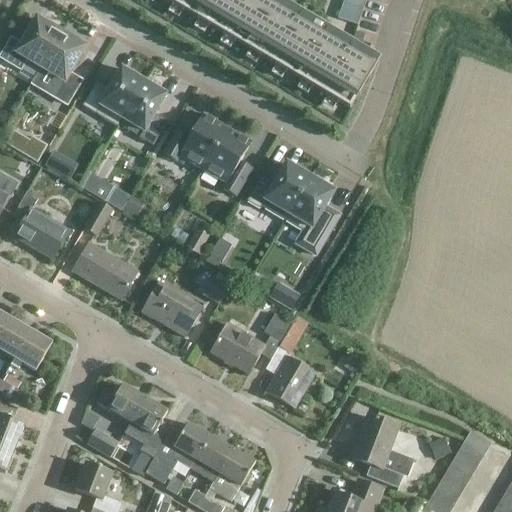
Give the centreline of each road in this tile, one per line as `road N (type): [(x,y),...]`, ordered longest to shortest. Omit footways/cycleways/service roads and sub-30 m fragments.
road 1 (residential): [(76,0),(362,170)]
road 2 (residential): [(272,511),(290,463),(280,437),(96,335)]
road 3 (residential): [(26,511),(96,335)]
